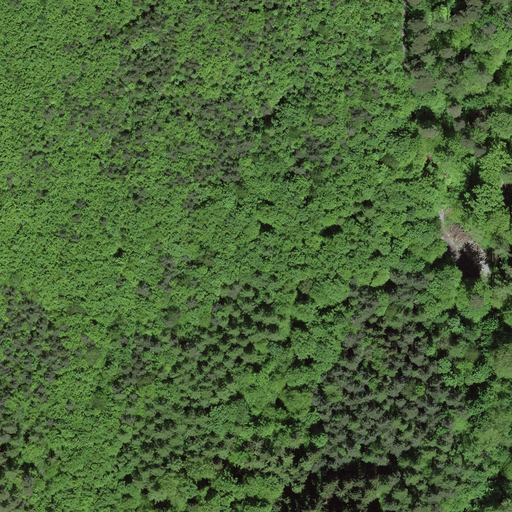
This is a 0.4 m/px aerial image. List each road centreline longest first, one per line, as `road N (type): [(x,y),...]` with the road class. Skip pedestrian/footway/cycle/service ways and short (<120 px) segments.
road 1 (track): [(457,272),(427,204),(404,78),(403,0)]
road 2 (track): [(511,328),(470,274),(457,272),(450,288),(473,348),(511,378)]
road 3 (track): [(477,353),(374,480),(374,511)]
